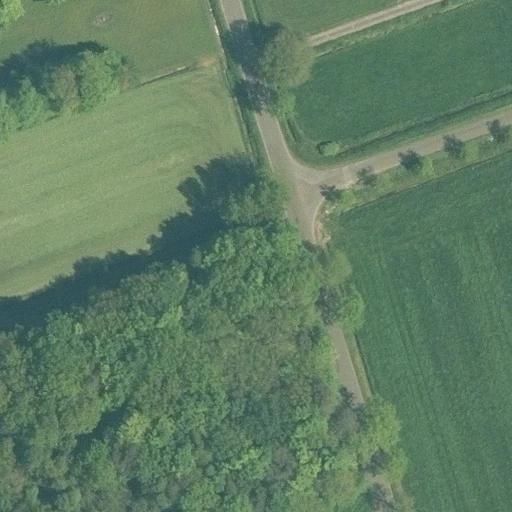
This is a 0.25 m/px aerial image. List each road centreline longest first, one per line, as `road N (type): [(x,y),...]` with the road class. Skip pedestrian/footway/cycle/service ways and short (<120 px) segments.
road 1 (tertiary): [(386,511),(287,195)]
road 2 (track): [(298,228),(0,334)]
road 3 (unclassified): [(287,195),(511,116)]
road 4 (tertiary): [(287,195),(229,0)]
